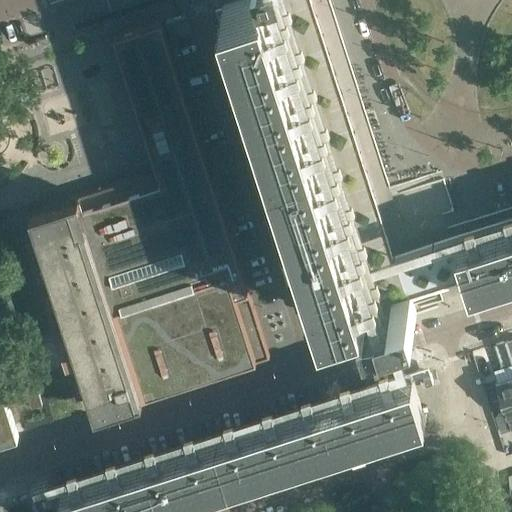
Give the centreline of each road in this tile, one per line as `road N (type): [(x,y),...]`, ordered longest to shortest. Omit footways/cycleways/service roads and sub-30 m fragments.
road 1 (unclassified): [(320,369),(204,0)]
road 2 (unclassified): [(0,475),(320,369)]
road 3 (unclassified): [(224,511),(474,432)]
road 4 (unclassified): [(367,0),(411,126),(451,162),(471,168),(511,158)]
road 5 (unclassified): [(320,369),(511,308)]
